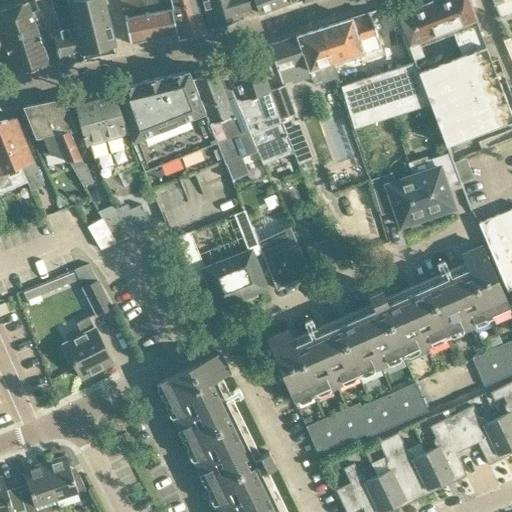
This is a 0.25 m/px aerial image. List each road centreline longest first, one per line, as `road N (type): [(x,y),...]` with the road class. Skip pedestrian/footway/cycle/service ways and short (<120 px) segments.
road 1 (residential): [(135,381),(475,229)]
road 2 (residential): [(0,93),(255,33),(347,0)]
road 3 (residential): [(199,511),(135,381)]
